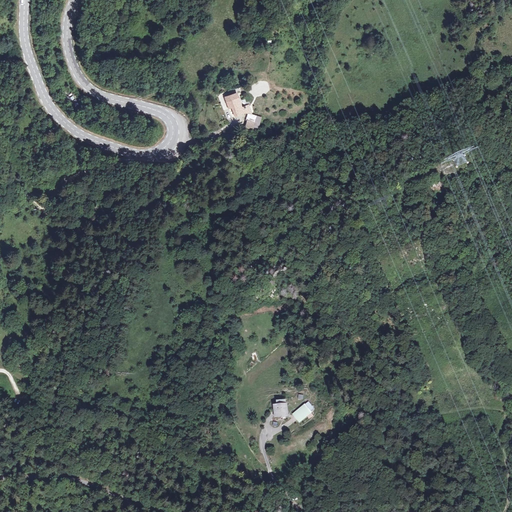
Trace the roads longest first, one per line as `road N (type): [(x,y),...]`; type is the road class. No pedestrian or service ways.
road 1 (secondary): [(24,0),(25,46),(52,110),(82,136),(147,155),(170,145),(175,125),(162,112),(99,94),(77,76),(67,35),(76,0)]
road 2 (track): [(232,124),(264,160),(284,169),(309,128),(385,135),(511,77)]
road 3 (track): [(446,169),(413,182),(405,199),(418,200),(511,170)]
road 4 (unclassified): [(0,479),(79,482),(151,511)]
